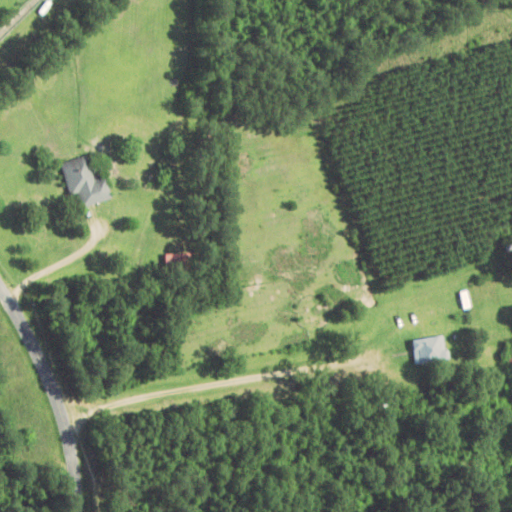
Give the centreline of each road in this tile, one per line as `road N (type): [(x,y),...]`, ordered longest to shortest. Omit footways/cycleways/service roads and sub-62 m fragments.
road 1 (residential): [(65,414),(363,362)]
road 2 (residential): [(79,511),(65,414),(0,286)]
